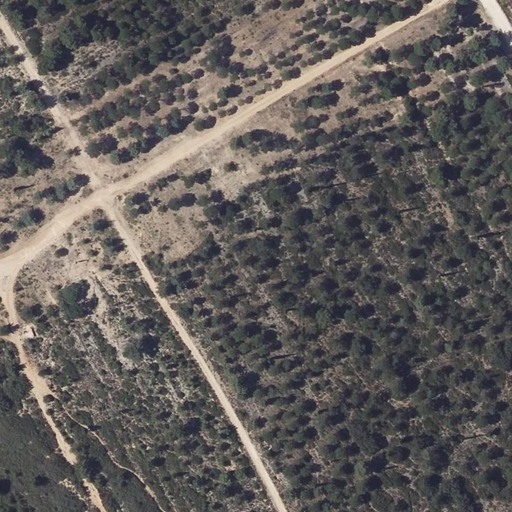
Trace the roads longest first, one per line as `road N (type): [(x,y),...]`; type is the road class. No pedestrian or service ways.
road 1 (track): [(100,198),(442,0)]
road 2 (track): [(281,511),(211,378),(100,198)]
road 3 (track): [(100,198),(0,16)]
